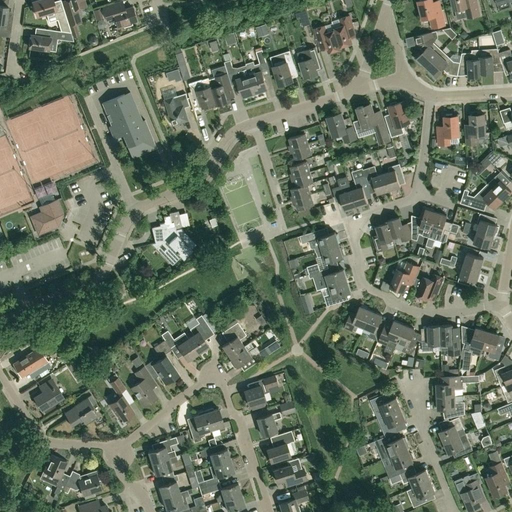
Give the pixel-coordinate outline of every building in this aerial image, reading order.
[(56,12),(56,10),(52,0),(35,0),(32,1),(36,16),(47,13),(49,22),(57,19),(60,31),(71,33),(64,10),(56,12)] [(82,21),(78,8),(85,6),(83,0),(61,0),(69,25),(82,21)] [(445,25),(441,9),(442,9),(439,0),(436,0),(433,1),(432,0),(421,0),(418,1),(423,19),(430,17),(432,28),(445,25)] [(476,0),(451,0),(454,10),(465,7),(467,18),(480,15),(476,0)] [(132,25),(131,22),(136,20),(132,7),(125,9),(122,1),(103,8),(106,19),(114,17),(117,27),(123,25),(124,27),(132,25)] [(0,5),(0,29),(11,31),(12,20),(6,20),(7,11),(8,7),(0,5)] [(350,16),(339,19),(332,21),(340,47),(342,46),(344,47),(348,46),(349,44),(351,43),(350,38),(357,36),(355,27),(353,27),(350,16)] [(325,25),(315,29),(321,50),(328,48),(329,52),(332,51),(334,53),(337,51),(338,49),(341,48),(340,47),(332,21),(332,23),(325,25)] [(58,31),(44,29),(43,37),(35,35),(30,35),(30,37),(29,38),(28,41),(29,42),(29,48),(48,50),(49,42),(56,43),(57,39),(58,31)] [(422,62),(427,67),(443,51),(433,42),(438,37),(437,31),(413,36),(415,46),(420,52),(414,58),(420,64),(422,62)] [(307,60),(300,62),(305,77),(318,73),(317,69),(314,60),(320,59),(316,47),(304,51),(307,60)] [(502,64),(499,53),(497,48),(487,49),(488,56),(481,57),(481,59),(482,73),(494,73),(493,71),(493,62),(501,61),(502,64)] [(511,55),(510,49),(499,53),(502,64),(503,66),(509,64),(511,74),(511,55)] [(181,63),(191,60),(188,50),(178,53),(181,63)] [(256,52),(260,63),(266,61),(263,50),(256,52)] [(293,81),(292,78),(288,66),(294,64),(290,51),(278,55),(281,64),(273,66),(279,85),(293,81)] [(460,62),(454,61),(443,51),(427,67),(431,71),(430,73),(436,79),(442,72),(440,71),(447,65),(452,70),(451,74),(458,76),(459,69),(460,62)] [(461,55),(460,62),(459,69),(460,66),(468,66),(469,75),(469,77),(481,76),(481,74),(482,73),(481,59),(472,60),(472,52),(462,53),(461,55)] [(224,62),(228,73),(235,71),(237,79),(242,97),(244,96),(244,98),(252,96),(251,94),(254,93),(246,65),(238,68),(233,67),(231,60),(224,62)] [(262,71),(259,63),(255,65),(254,61),(246,63),(246,65),(254,93),(268,89),(262,71)] [(231,85),(228,73),(215,77),(215,78),(209,79),(209,78),(208,78),(216,103),(217,105),(230,101),(229,99),(235,97),(231,85)] [(203,107),(216,103),(208,78),(202,80),(202,79),(189,83),(194,98),(200,97),(203,107)] [(142,122),(129,92),(102,104),(111,126),(108,127),(113,139),(123,135),(132,158),(156,148),(145,120),(142,122)] [(186,93),(164,100),(173,125),(188,120),(184,108),(189,106),(186,93)] [(404,133),(402,125),(410,123),(405,109),(408,108),(405,101),(397,103),(396,101),(389,103),(390,106),(389,106),(394,123),(388,125),(391,137),(404,133)] [(379,144),(390,141),(380,110),(374,112),(371,103),(369,104),(368,103),(364,104),(364,106),(357,108),(361,121),(354,123),(357,132),(374,127),(379,144)] [(511,113),(510,107),(500,110),(504,123),(511,120),(511,113)] [(341,113),(327,117),(333,136),(345,133),(348,141),(357,138),(353,126),(346,128),(341,113)] [(444,116),(445,125),(436,125),(436,132),(438,132),(439,145),(451,144),(451,136),(459,136),(458,115),(457,116),(452,116),(452,114),(446,114),(446,116),(444,116)] [(470,115),(471,122),(465,123),(466,143),(476,143),(476,135),(486,134),(484,114),(470,115)] [(290,150),(309,144),(305,133),(289,138),(291,145),(289,146),(290,150)] [(309,144),(290,150),(291,153),(293,153),(295,159),(312,154),(309,144)] [(494,165),(501,157),(497,154),(494,150),(486,157),(491,162),(494,165)] [(487,166),(491,162),(486,157),(482,161),(487,166)] [(291,178),(310,172),(307,161),(290,166),(292,173),(290,174),(291,178)] [(384,173),(389,190),(401,186),(399,180),(404,178),(400,164),(388,167),(390,172),(384,173)] [(389,190),(384,173),(378,175),(376,168),(373,166),(364,169),(365,175),(370,189),(369,186),(374,184),(377,194),(389,190)] [(296,187),(307,184),(313,183),(310,172),(291,178),(292,181),(294,181),(296,187)] [(492,189),(491,190),(503,200),(511,192),(506,186),(510,182),(501,172),(487,184),(492,189)] [(364,191),(370,189),(365,175),(356,178),(355,180),(357,188),(351,190),(356,207),(368,203),(364,191)] [(291,200),(310,194),(307,184),(296,187),(291,189),(293,196),(290,196),(291,200)] [(345,210),(356,207),(351,190),(349,184),(340,187),(332,189),(333,193),(336,199),(341,198),(341,200),(345,210)] [(503,200),(491,190),(487,194),(483,189),(474,197),(463,194),(460,203),(484,210),(486,205),(489,202),(494,208),(503,200)] [(310,194),(291,200),(293,204),(295,203),(297,210),(314,205),(310,194)] [(58,226),(58,224),(63,214),(57,199),(39,206),(42,212),(31,217),(38,234),(58,226)] [(433,224),(437,212),(434,211),(434,209),(424,206),(421,219),(422,220),(422,222),(418,221),(412,221),(412,222),(412,224),(412,233),(418,233),(423,235),(425,228),(431,230),(433,224)] [(169,213),(169,215),(163,217),(164,221),(163,223),(159,224),(162,235),(159,235),(160,241),(165,240),(170,246),(162,254),(172,264),(180,256),(183,259),(192,251),(191,249),(195,245),(187,236),(184,238),(180,234),(179,228),(181,227),(182,228),(178,211),(169,213)] [(450,231),(443,229),(447,215),(437,212),(433,224),(431,230),(432,230),(429,238),(446,243),(450,231)] [(479,224),(477,231),(493,236),(497,225),(486,221),(488,215),(480,213),(477,223),(479,224)] [(412,224),(412,222),(412,221),(408,222),(401,223),(399,217),(387,221),(388,223),(393,239),(394,239),(393,237),(400,235),(402,241),(412,238),(412,233),(412,224)] [(376,227),(378,234),(372,236),(377,251),(388,248),(386,242),(393,239),(388,223),(376,227)] [(316,252),(339,245),(338,240),(339,239),(338,234),(336,234),(335,232),(319,237),(317,231),(300,236),(299,236),(292,238),(294,246),(309,242),(311,248),(312,248),(315,248),(316,252)] [(490,248),(493,236),(477,231),(473,243),(490,248)] [(311,273),(317,272),(329,268),(327,262),(343,257),(343,256),(345,255),(343,249),(341,250),(339,245),(316,252),(318,257),(324,255),(326,261),(309,266),(310,267),(305,269),(306,275),(311,273)] [(463,264),(480,270),(484,258),(467,253),(463,264)] [(398,269),(395,274),(393,274),(390,282),(391,284),(390,286),(403,291),(405,287),(411,290),(420,267),(408,262),(404,271),(398,269)] [(476,281),(480,270),(463,264),(460,276),(476,281)] [(329,286),(347,281),(344,269),(331,273),(329,268),(317,272),(320,281),(327,279),(329,286)] [(428,299),(428,298),(435,301),(439,290),(439,289),(443,278),(434,274),(431,280),(423,277),(416,295),(428,299)] [(347,281),(329,286),(331,294),(324,296),(327,306),(340,302),(338,296),(351,292),(347,281)] [(114,289),(120,299),(124,297),(119,286),(114,289)] [(313,308),(311,301),(303,304),(305,311),(313,308)] [(363,328),(370,310),(367,309),(368,306),(362,304),(361,306),(360,306),(356,315),(350,313),(344,327),(354,331),(357,325),(363,328)] [(378,341),(384,326),(378,324),(382,315),(370,310),(363,328),(371,331),(368,337),(378,341)] [(188,338),(198,353),(202,351),(204,352),(208,349),(208,346),(204,340),(201,336),(211,330),(203,318),(201,315),(195,318),(198,323),(190,329),(189,329),(193,335),(188,338)] [(384,327),(384,326),(378,341),(387,345),(387,344),(395,348),(397,341),(404,324),(394,320),(393,322),(387,319),(384,327)] [(222,346),(229,357),(244,346),(239,340),(246,335),(238,322),(225,330),(232,339),(228,342),(222,346)] [(404,324),(397,341),(405,345),(402,351),(411,355),(417,340),(411,337),(414,328),(404,324)] [(439,325),(428,326),(428,338),(422,338),(422,351),(434,350),(433,344),(440,344),(439,325)] [(449,355),(460,354),(459,326),(452,327),(452,325),(439,325),(440,344),(440,350),(448,350),(449,355)] [(480,354),(482,347),(487,331),(476,328),(474,335),(467,333),(462,349),(464,350),(472,352),(480,354)] [(161,334),(164,340),(170,348),(176,344),(167,330),(161,334)] [(487,331),(482,347),(490,350),(489,353),(489,357),(499,360),(504,345),(497,343),(500,335),(487,331)] [(48,352),(50,355),(58,350),(56,347),(60,345),(53,333),(40,340),(48,352)] [(194,356),(198,353),(188,338),(177,345),(187,360),(189,361),(194,358),(194,356)] [(171,350),(170,348),(164,340),(153,347),(161,359),(154,364),(151,361),(145,365),(154,378),(159,375),(164,383),(178,375),(164,354),(171,350)] [(244,346),(229,357),(231,359),(230,362),(233,366),(236,367),(253,356),(257,362),(268,354),(264,348),(259,351),(256,346),(247,352),(244,346)] [(13,363),(21,377),(35,368),(39,373),(50,366),(38,348),(13,363)] [(462,369),(469,370),(472,352),(464,350),(462,369)] [(508,383),(511,381),(511,368),(507,370),(505,365),(495,370),(501,386),(508,383)] [(156,397),(151,389),(157,385),(144,366),(134,373),(140,381),(131,387),(144,405),(156,397)] [(244,391),(249,406),(250,405),(251,409),(260,407),(259,403),(265,401),(263,394),(269,392),(268,388),(277,385),(274,375),(263,379),(265,384),(260,386),(244,391)] [(436,383),(437,397),(454,396),(454,389),(463,389),(462,375),(459,375),(452,376),(449,376),(438,376),(439,383),(436,383)] [(117,394),(126,388),(118,376),(109,382),(117,394)] [(35,398),(42,410),(62,397),(51,380),(39,387),(43,393),(35,398)] [(493,400),(499,395),(494,389),(488,394),(493,400)] [(93,407),(92,406),(96,403),(91,394),(63,412),(69,421),(68,422),(71,427),(82,420),(85,424),(96,417),(91,408),(93,407)] [(382,410),(384,415),(400,408),(396,397),(385,401),(382,394),(370,400),(375,411),(382,410)] [(120,421),(134,412),(122,395),(109,404),(120,421)] [(454,396),(437,397),(437,409),(452,409),(452,417),(464,414),(464,401),(455,402),(454,396)] [(279,405),(282,416),(296,412),(292,400),(279,405)] [(511,402),(498,408),(500,414),(509,411),(511,415),(511,414),(511,402)] [(205,410),(211,429),(218,427),(219,431),(225,430),(218,408),(213,410),(212,408),(205,410)] [(395,424),(405,420),(400,408),(384,415),(387,422),(380,425),(385,436),(398,431),(395,424)] [(199,433),(211,429),(205,410),(198,413),(198,415),(193,416),(196,426),(190,428),(194,442),(201,440),(199,433)] [(257,418),(262,435),(277,431),(273,420),(281,417),(279,412),(271,414),(257,418)] [(444,442),(459,436),(457,430),(463,427),(458,417),(449,421),(451,426),(439,431),(444,442)] [(294,441),(292,434),(291,430),(279,434),(282,444),(266,449),(270,462),(289,456),(286,444),(294,441)] [(465,433),(459,436),(444,442),(448,453),(460,448),(463,454),(472,450),(465,433)] [(184,441),(182,435),(172,438),(173,444),(184,441)] [(388,449),(391,456),(407,449),(407,448),(409,447),(405,437),(403,438),(403,437),(388,443),(385,436),(374,441),(379,453),(388,449)] [(482,438),(485,447),(494,445),(491,436),(482,438)] [(209,466),(209,467),(213,465),(230,460),(227,448),(225,449),(223,443),(208,448),(209,454),(213,465),(209,466)] [(167,452),(165,446),(148,451),(151,463),(169,458),(175,456),(173,450),(167,452)] [(389,478),(399,474),(400,473),(398,467),(412,461),(412,460),(413,460),(414,459),(412,453),(410,453),(409,453),(407,449),(391,456),(387,457),(389,464),(384,466),(389,478)] [(197,458),(195,452),(188,454),(190,461),(197,458)] [(62,491),(69,476),(62,472),(67,461),(52,454),(44,472),(59,478),(56,485),(57,485),(53,492),(60,496),(62,491)] [(175,456),(169,458),(151,463),(155,475),(172,469),(170,463),(177,461),(175,456)] [(214,470),(216,477),(217,477),(234,472),(230,460),(213,465),(209,467),(211,471),(214,470)] [(494,495),(496,494),(496,496),(498,496),(505,494),(505,492),(505,491),(507,490),(505,484),(511,482),(507,473),(506,473),(502,462),(499,463),(490,467),(493,474),(486,477),(494,495)] [(186,471),(193,469),(191,463),(184,465),(186,471)] [(277,482),(283,480),(285,486),(306,480),(302,468),(290,472),(288,465),(273,470),(277,482)] [(193,469),(186,471),(188,477),(195,475),(193,469)] [(411,469),(400,473),(399,474),(403,483),(410,480),(413,488),(430,481),(426,469),(413,475),(411,469)] [(67,493),(70,487),(75,490),(81,488),(83,495),(101,490),(98,480),(100,479),(97,470),(88,473),(89,477),(78,480),(77,478),(79,474),(72,471),(70,476),(69,476),(62,491),(67,493)] [(481,505),(480,502),(487,499),(483,490),(482,491),(479,484),(482,482),(477,472),(469,476),(468,475),(471,482),(457,488),(462,498),(463,497),(469,510),(481,505)] [(202,481),(198,482),(200,489),(218,483),(218,482),(217,477),(216,477),(213,478),(202,481)] [(162,497),(179,492),(176,480),(159,486),(162,497)] [(430,481),(413,488),(416,495),(409,498),(413,507),(425,502),(422,497),(435,492),(430,481)] [(218,483),(200,489),(201,495),(220,489),(220,488),(218,483)] [(237,483),(220,488),(220,489),(222,494),(219,495),(218,497),(216,498),(217,502),(223,500),(241,495),(237,483)] [(280,503),(282,511),(298,511),(295,503),(308,499),(305,489),(292,493),(293,499),(280,503)] [(186,490),(179,492),(162,497),(166,509),(168,508),(169,511),(175,511),(180,511),(188,508),(187,503),(183,504),(181,498),(189,496),(188,494),(187,490),(186,490)] [(241,495),(223,500),(227,511),(244,506),(241,495)] [(108,511),(106,505),(100,507),(98,500),(78,506),(79,511),(108,511)] [(197,506),(197,505),(193,506),(194,511),(197,511),(201,511),(206,511),(206,509),(204,503),(197,506)]
